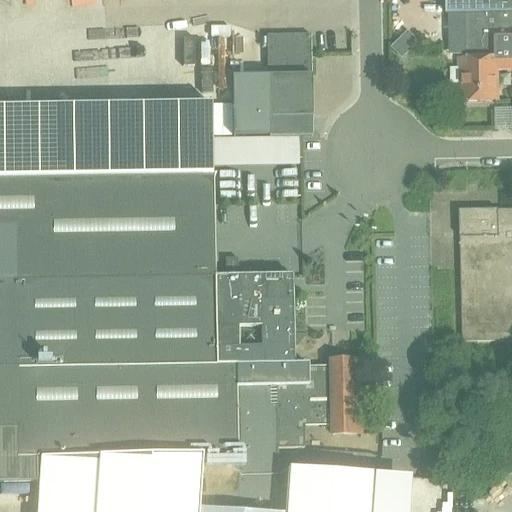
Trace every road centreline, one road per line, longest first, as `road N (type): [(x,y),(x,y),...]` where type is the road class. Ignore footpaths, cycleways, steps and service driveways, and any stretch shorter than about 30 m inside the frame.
road 1 (unclassified): [(379,152),(375,0)]
road 2 (unclassified): [(379,152),(511,149)]
